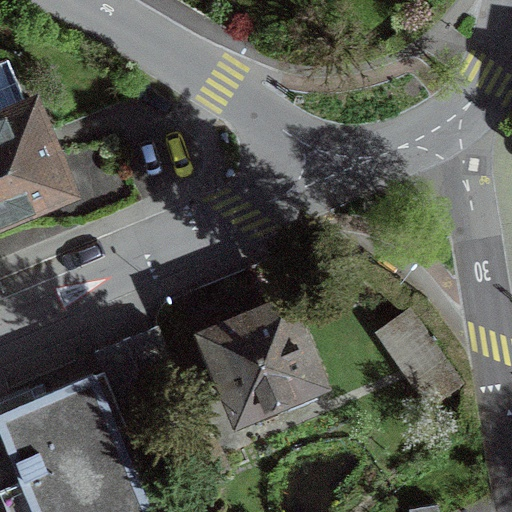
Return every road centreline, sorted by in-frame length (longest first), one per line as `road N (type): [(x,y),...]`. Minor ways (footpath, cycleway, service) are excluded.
road 1 (residential): [(0,316),(319,178)]
road 2 (residential): [(451,116),(511,454)]
road 3 (residential): [(78,0),(219,79),(319,178)]
